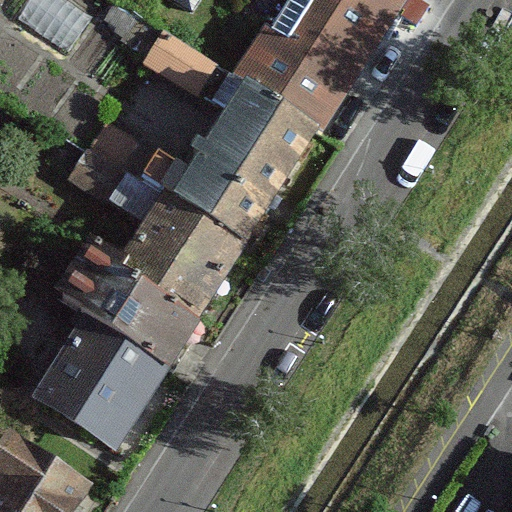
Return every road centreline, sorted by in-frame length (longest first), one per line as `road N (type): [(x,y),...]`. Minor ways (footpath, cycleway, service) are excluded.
road 1 (residential): [(159,511),(355,207),(473,0)]
road 2 (residential): [(511,371),(420,511)]
